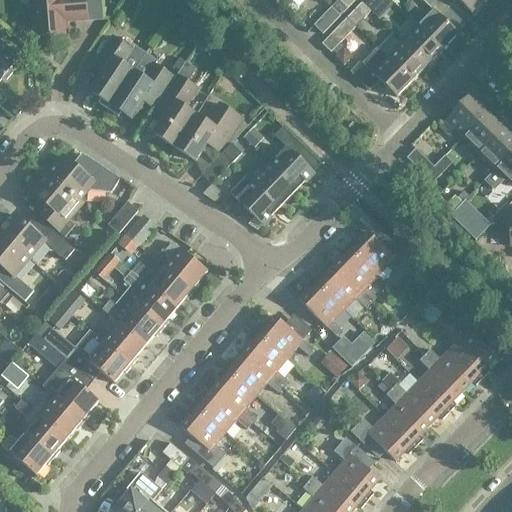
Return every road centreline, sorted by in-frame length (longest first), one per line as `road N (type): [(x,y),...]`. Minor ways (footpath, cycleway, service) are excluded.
road 1 (residential): [(0,156),(14,137),(69,123),(99,136),(274,273)]
road 2 (residential): [(68,497),(274,273)]
road 3 (residential): [(402,139),(257,0)]
road 4 (residential): [(274,273),(402,139)]
road 5 (residential): [(511,393),(392,511)]
